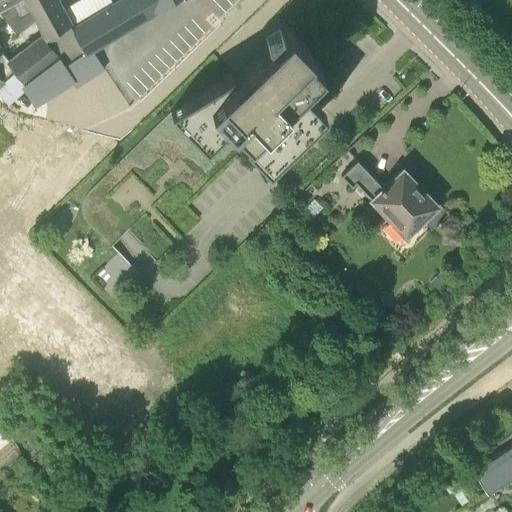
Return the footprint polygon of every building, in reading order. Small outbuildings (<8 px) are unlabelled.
[(24,0),(0,0),(0,77),(4,83),(14,73),(21,82),(55,56),(42,35),(8,60),(0,51),(0,47),(1,46),(0,45),(0,16),(16,36),(35,20),(24,0)] [(156,27),(148,13),(170,0),(24,0),(35,20),(42,35),(55,56),(62,67),(100,43),(109,57),(156,27)] [(310,50),(287,27),(282,31),(279,28),(265,38),(270,43),(235,77),(231,73),(170,111),(172,113),(89,193),(84,200),(83,208),(84,216),(89,223),(111,246),(126,231),(139,244),(244,142),(267,166),(324,110),(320,106),(303,89),(301,87),(322,67),(307,52),(310,50)] [(382,187),(357,159),(340,175),(351,186),(355,182),(405,235),(423,218),(431,227),(445,214),(410,176),(406,180),(398,171),(382,187)] [(435,293),(446,283),(439,275),(427,285),(435,293)] [(486,491),(511,475),(511,443),(471,469),(486,491)] [(31,471),(23,459),(13,466),(21,477),(31,471)]
